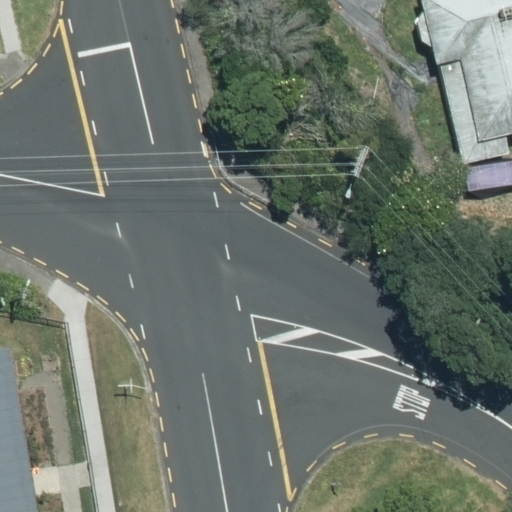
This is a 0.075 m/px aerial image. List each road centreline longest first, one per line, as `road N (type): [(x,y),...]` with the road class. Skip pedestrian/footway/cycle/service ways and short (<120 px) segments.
road 1 (tertiary): [(196,342),(314,335),(391,354),(511,431)]
road 2 (tertiary): [(116,0),(164,191)]
road 3 (tertiary): [(196,342),(225,511)]
road 4 (tertiary): [(0,179),(102,200),(164,191)]
road 5 (tertiary): [(164,191),(196,342)]
